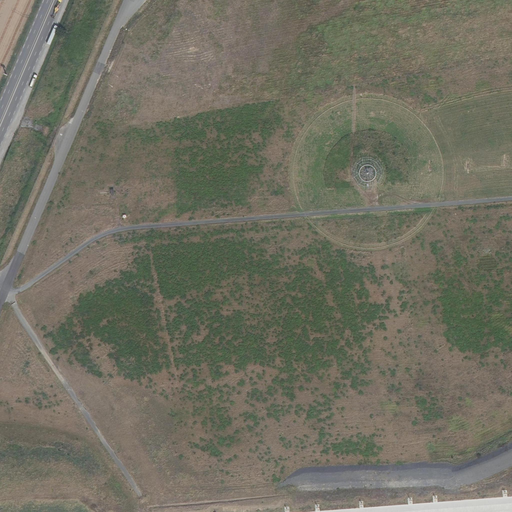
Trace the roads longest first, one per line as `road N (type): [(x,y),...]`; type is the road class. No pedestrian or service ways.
road 1 (primary): [(0,137),(58,0)]
road 2 (primary): [(48,0),(0,114)]
